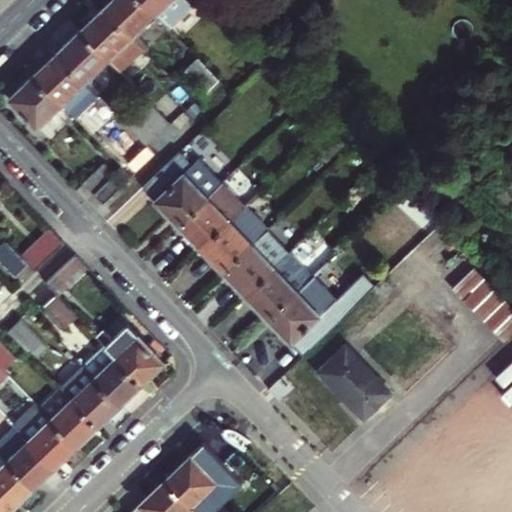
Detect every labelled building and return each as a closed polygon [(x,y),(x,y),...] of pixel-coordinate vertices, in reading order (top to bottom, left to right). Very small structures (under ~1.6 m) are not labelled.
[(132,0),(105,0),(96,10),(123,37),(147,15),(132,0)] [(161,28),(170,20),(184,4),(180,0),(132,0),(147,15),(161,28)] [(197,16),(184,4),(170,20),(181,32),(197,16)] [(96,10),(72,33),(100,61),(118,79),(141,55),(123,37),(96,10)] [(72,33),(48,56),(76,84),(100,61),(72,33)] [(267,52),(260,46),(251,55),(258,61),(267,52)] [(267,52),(258,61),(265,69),(274,59),(267,52)] [(48,56),(23,80),(51,108),(76,84),(48,56)] [(215,82),(193,60),(181,72),(204,94),(215,82)] [(51,108),(23,80),(1,102),(30,130),(51,108)] [(140,103),(117,126),(138,147),(161,124),(140,103)] [(327,111),(317,122),(341,145),(352,134),(327,111)] [(134,190),(171,227),(213,184),(191,164),(184,171),(168,154),(134,190)] [(88,194),(102,180),(107,175),(117,186),(123,179),(113,169),(109,173),(98,162),(77,183),(88,194)] [(112,191),(102,180),(88,194),(98,204),(112,191)] [(400,182),(389,192),(396,199),(407,189),(400,182)] [(171,227),(194,249),(235,206),(213,184),(171,227)] [(235,206),(194,249),(218,273),(260,229),(235,206)] [(54,224),(24,252),(30,258),(37,266),(67,238),(54,224)] [(218,273),(241,295),(283,252),(260,229),(218,273)] [(24,252),(7,235),(0,241),(0,251),(18,270),(30,258),(24,252)] [(425,260),(448,282),(469,261),(446,238),(425,260)] [(59,288),(62,292),(91,263),(78,249),(49,278),(59,288)] [(283,252),(241,295),(264,319),(307,275),(283,252)] [(307,275),(264,319),(304,358),(373,288),(360,276),(335,302),(307,275)] [(82,312),(62,292),(59,288),(48,298),(71,322),(82,312)] [(494,289),(474,307),(491,325),(511,306),(494,289)] [(15,331),(42,359),(55,348),(28,319),(15,331)] [(149,381),(168,362),(133,325),(113,344),(149,381)] [(0,344),(0,355),(14,370),(25,358),(6,339),(0,344)] [(127,401),(149,381),(113,344),(91,364),(127,401)] [(347,347),(320,374),(366,419),(393,393),(347,347)] [(0,389),(17,373),(14,370),(0,355),(0,389)] [(105,423),(127,401),(91,364),(68,386),(105,423)] [(85,443),(105,423),(68,386),(48,405),(85,443)] [(62,465),(85,443),(48,405),(47,404),(25,426),(62,465)] [(41,486),(62,465),(25,426),(15,416),(0,431),(0,443),(3,447),(41,486)] [(203,441),(165,478),(193,507),(219,482),(222,485),(234,473),(203,441)] [(0,488),(18,507),(41,486),(3,447),(0,450),(0,488)] [(187,511),(193,507),(165,478),(128,511),(187,511)] [(219,482),(193,507),(197,511),(210,511),(230,493),(222,485),(219,482)] [(0,488),(0,511),(13,511),(18,507),(0,488)]
